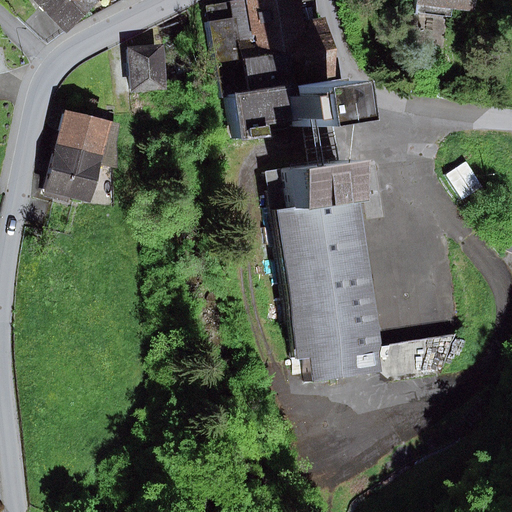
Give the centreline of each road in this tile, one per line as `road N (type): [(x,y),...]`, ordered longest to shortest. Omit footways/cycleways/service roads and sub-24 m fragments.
road 1 (residential): [(511,121),(412,115),(375,99),(350,70),(332,0)]
road 2 (residential): [(61,61),(40,89),(0,280)]
road 3 (residential): [(0,369),(15,511)]
road 4 (residential): [(170,0),(61,61)]
